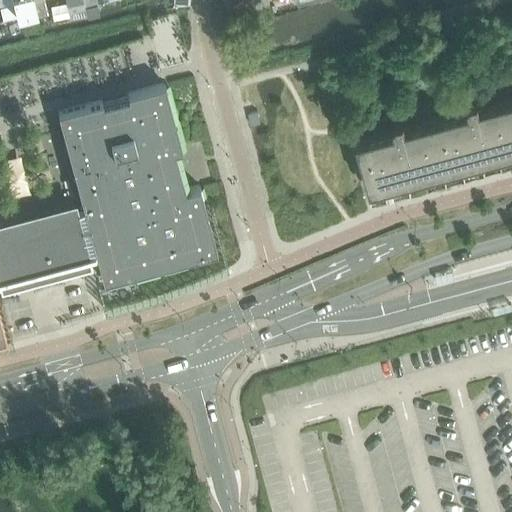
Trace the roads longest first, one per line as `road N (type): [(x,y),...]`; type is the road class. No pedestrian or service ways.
road 1 (secondary): [(511,208),(378,246),(186,328)]
road 2 (secondary): [(194,362),(511,240)]
road 3 (secondary): [(0,412),(194,362)]
road 4 (secondary): [(186,328),(0,383)]
road 5 (tertiary): [(231,511),(194,362)]
